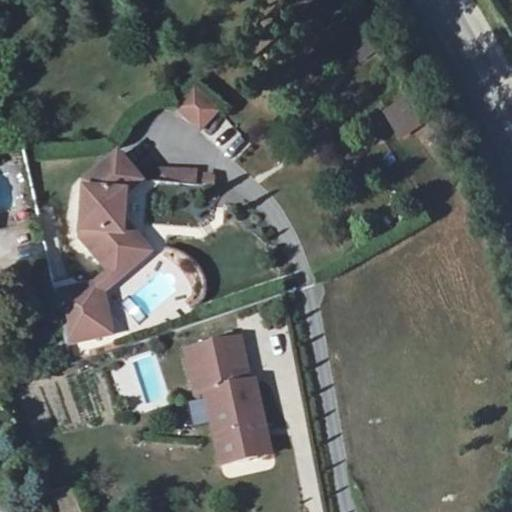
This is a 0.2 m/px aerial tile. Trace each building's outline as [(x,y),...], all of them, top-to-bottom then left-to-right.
[(196,85),(174,110),(201,133),(223,108),(196,85)] [(398,139),(423,125),(404,94),(380,108),(398,139)] [(235,162),(253,142),(229,122),(212,142),(235,162)] [(86,250),(119,281),(149,252),(130,235),(131,224),(132,197),(146,183),(119,157),(88,188),(86,250)] [(213,185),(214,172),(147,166),(146,179),(213,185)] [(38,214),(54,288),(69,285),(54,210),(38,214)] [(163,255),(131,224),(130,235),(149,252),(119,281),(130,290),(163,255)] [(119,281),(92,296),(106,348),(122,344),(112,303),(130,290),(119,281)] [(92,296),(59,303),(71,356),(106,348),(92,296)] [(250,436),(263,433),(254,387),(248,388),(240,344),(186,354),(195,400),(204,398),(219,470),(256,463),(250,436)] [(250,436),(256,463),(268,460),(263,433),(250,436)]
